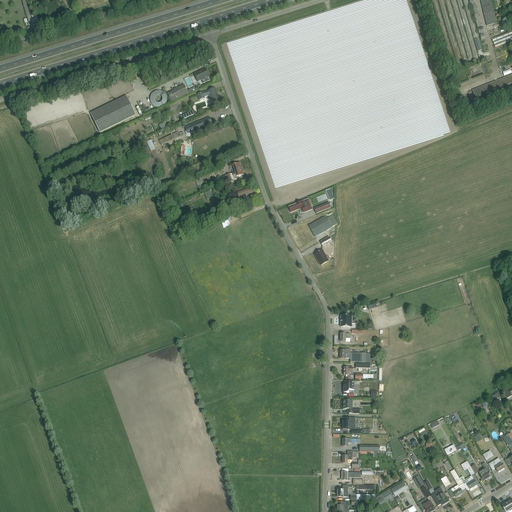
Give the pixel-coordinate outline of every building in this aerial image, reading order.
[(476,2),(475,0),(468,0),(470,3),(471,3),(477,28),(482,26),(476,2)] [(491,0),(487,0),(481,2),(486,26),(497,24),(491,0)] [(511,30),(491,39),(495,48),(511,41),(511,30)] [(482,50),(478,39),(474,40),(477,52),(482,50)] [(194,74),(198,82),(209,77),(206,69),(194,74)] [(511,93),(511,74),(472,90),(479,107),(511,93)] [(168,94),(172,102),(188,94),(184,85),(173,90),(174,91),(168,94)] [(202,93),(197,95),(199,100),(204,99),(203,97),(209,95),(212,105),(214,104),(215,104),(219,102),(215,89),(202,93)] [(91,115),(93,119),(100,133),(136,115),(127,97),(91,115)] [(141,107),(144,114),(150,111),(149,107),(146,109),(144,105),(141,107)] [(210,118),(205,120),(185,129),(187,132),(186,133),(187,135),(189,136),(193,134),(192,132),(212,123),(210,118)] [(181,137),(179,132),(159,141),(161,146),(181,137)] [(230,174),(226,176),(228,180),(229,183),(233,181),(232,180),(234,180),(238,179),(237,177),(243,175),(241,168),(241,169),(239,164),(240,163),(235,165),(235,164),(235,165),(233,165),(235,173),(232,173),(233,174),(230,174)] [(225,181),(213,186),(214,189),(224,185),(224,186),(225,188),(228,187),(228,185),(226,181),(225,181)] [(243,188),(236,190),(239,199),(248,196),(249,199),(254,198),(253,194),(254,194),(252,188),(244,191),(243,188)] [(330,189),(325,191),(329,201),(334,199),(330,189)] [(210,191),(204,194),(207,199),(213,196),(210,191)] [(229,198),(219,203),(225,216),(235,212),(229,198)] [(304,213),(312,210),(308,200),(289,208),(291,213),(299,209),(301,214),(304,212),(304,213)] [(245,201),(237,203),(239,210),(242,208),(247,207),(245,201)] [(314,209),(316,214),(333,207),(331,203),(329,204),(329,203),(314,209)] [(313,223),(309,226),(315,237),(320,235),(333,228),(332,227),(338,224),(334,218),(333,215),(327,218),(326,216),(313,223)] [(333,242),(330,237),(322,242),(325,247),(333,242)] [(314,255),(320,266),(329,261),(328,261),(330,259),(328,256),(326,257),(322,250),(320,252),(319,252),(318,252),(319,253),(314,255)] [(367,304),(367,305),(369,310),(377,308),(375,301),(367,304)] [(352,324),(352,316),(340,316),(340,328),(357,328),(357,324),(352,324)] [(340,342),(350,342),(350,334),(340,334),(340,342)] [(340,351),(340,359),(345,359),(350,359),(350,363),(362,363),(364,363),(366,363),(366,354),(362,354),(351,354),(351,355),(350,355),(350,350),(351,350),(346,350),(340,350),(340,351)] [(356,364),(356,368),(362,368),(362,372),(366,372),(366,369),(370,369),(370,364),(356,364)] [(346,376),(345,380),(350,381),(350,376),(353,376),(353,368),(349,368),(344,368),(344,376),(346,376)] [(354,390),(354,382),(344,381),(344,385),(343,385),(343,395),(347,395),(347,393),(349,393),(349,390),(354,390)] [(507,399),(511,397),(511,396),(511,387),(508,390),(507,389),(502,392),(507,399)] [(501,392),(492,397),(495,400),(503,396),(501,392)] [(343,401),(343,410),(347,410),(349,410),(349,414),(360,414),(360,410),(360,409),(352,409),(352,401),(343,401)] [(356,429),(356,418),(343,417),(343,422),(342,422),(342,431),(351,431),(351,430),(351,429),(356,429)] [(448,454),(453,451),(456,450),(454,445),(444,450),(447,455),(448,454)] [(486,461),(494,456),(490,451),(483,455),(483,456),(486,461)] [(359,454),(359,452),(347,452),(347,456),(342,456),(342,464),(347,464),(347,461),(352,461),(352,458),(359,458),(359,454)] [(502,464),(498,459),(488,465),(492,471),(495,468),(498,473),(505,469),(502,464)] [(358,461),(358,463),(352,463),(352,469),(363,469),(363,461),(358,461)] [(464,470),(467,468),(471,475),(474,473),(468,462),(461,465),(464,470)] [(487,465),(485,463),(484,464),(483,465),(486,470),(479,474),(481,477),(481,478),(482,478),(484,481),(491,477),(488,473),(490,472),(489,470),(490,470),(489,469),(487,465)] [(475,464),(471,466),(476,474),(479,472),(475,464)] [(347,478),(353,478),(354,478),(354,473),(357,473),(357,469),(350,469),(350,473),(342,473),(342,481),(347,481),(347,478)] [(454,470),(450,472),(458,485),(457,485),(458,486),(461,491),(465,488),(462,482),(461,483),(459,479),(454,470)] [(413,480),(419,489),(424,485),(419,476),(413,480)] [(461,483),(462,482),(465,488),(467,491),(470,489),(470,490),(477,485),(471,476),(465,480),(463,477),(459,479),(461,483)] [(378,477),(363,477),(363,485),(378,485),(378,477)] [(441,480),(445,487),(450,484),(446,477),(441,480)] [(396,487),(390,490),(391,491),(393,495),(402,490),(403,492),(407,489),(403,482),(396,487)] [(343,497),(348,497),(348,486),(343,486),(343,490),(338,489),(338,497),(343,497)] [(448,492),(452,499),(455,496),(456,498),(463,494),(461,491),(458,486),(451,490),(448,492)] [(420,490),(426,499),(431,497),(425,487),(420,490)] [(434,492),(430,494),(435,502),(438,506),(441,504),(442,506),(449,502),(444,493),(441,488),(434,492)] [(503,509),(499,511),(498,511),(508,511),(511,509),(511,499),(508,501),(509,502),(502,506),(503,508),(503,509)] [(430,501),(420,507),(423,511),(425,510),(426,511),(432,511),(435,510),(430,501)] [(338,506),(337,511),(348,511),(348,503),(339,502),(339,506),(338,506)]
